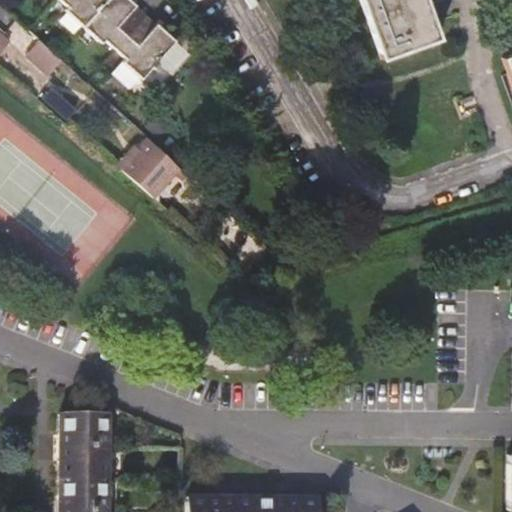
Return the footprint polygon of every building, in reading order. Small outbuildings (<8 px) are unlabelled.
[(70,0),(63,8),(81,25),(103,0),(70,0)] [(108,31),(119,40),(134,23),(144,13),(134,4),(135,3),(131,0),(103,0),(81,25),(99,41),(108,31)] [(425,29),(417,6),(414,0),(351,0),(356,13),(369,48),(425,29)] [(153,22),(144,13),(134,23),(119,40),(128,49),(119,59),(139,77),(174,39),(163,29),(154,21),(153,22)] [(0,51),(10,40),(0,30),(0,51)] [(35,36),(25,47),(47,68),(57,57),(54,54),(45,46),(35,36)] [(511,45),(493,52),(511,105),(511,45)] [(117,166),(120,169),(148,138),(144,135),(117,166)] [(154,199),(181,168),(148,138),(120,169),(143,190),(154,199)] [(67,414),(66,480),(66,511),(115,511),(117,415),(67,414)] [(327,500),(295,500),(194,499),(193,511),(326,511),(327,507),(327,500)]
